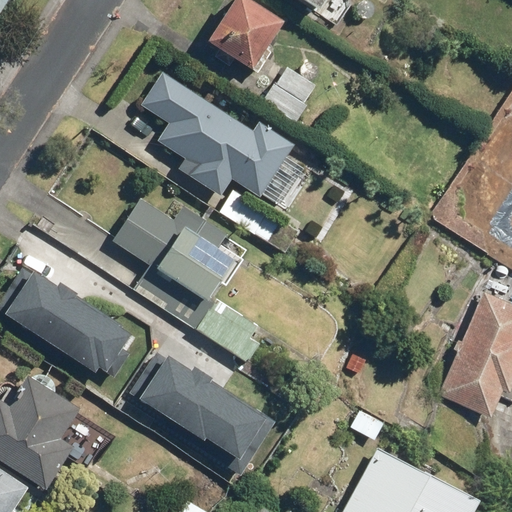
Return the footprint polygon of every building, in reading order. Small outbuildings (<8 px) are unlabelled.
[(0,0),(0,15),(9,0),(0,0)] [(291,20),(262,0),(236,0),(210,39),(255,71),(291,20)] [(307,0),(323,10),(329,0),(307,0)] [(320,88),(288,66),(263,100),(296,123),(320,88)] [(260,116),(253,127),(163,69),(141,102),(169,121),(157,140),(186,158),(179,169),(220,196),(232,179),(253,193),(262,199),(299,142),(260,116)] [(178,199),(169,212),(142,194),(113,238),(209,301),(235,262),(247,244),(178,199)] [(0,289),(0,319),(81,373),(112,326),(18,263),(0,289)] [(511,302),(486,291),(443,392),(494,414),(507,384),(511,386),(511,302)] [(269,329),(219,296),(198,329),(248,362),(269,329)] [(119,397),(213,460),(245,413),(150,350),(119,397)] [(15,407),(0,398),(0,459),(48,489),(76,443),(66,437),(84,407),(34,376),(15,407)] [(387,421),(362,407),(351,428),(376,441),(387,421)] [(476,511),(483,500),(377,444),(341,511),(476,511)] [(5,511),(27,479),(0,461),(0,511),(5,511)] [(211,511),(187,498),(178,511),(211,511)]
